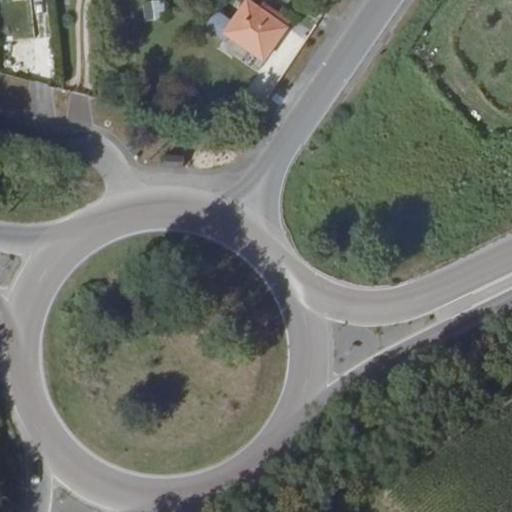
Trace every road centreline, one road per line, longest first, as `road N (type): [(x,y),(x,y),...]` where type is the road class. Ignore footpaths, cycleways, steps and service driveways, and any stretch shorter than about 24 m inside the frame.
road 1 (secondary): [(282,442),(451,325),(511,297)]
road 2 (secondary): [(511,247),(391,302),(297,298)]
road 3 (residential): [(0,113),(97,146),(133,214)]
road 4 (tertiary): [(374,0),(280,148)]
road 5 (secondary): [(282,442),(307,387),(307,327),(297,298)]
road 6 (secondary): [(41,438),(85,482),(165,504)]
road 7 (unknown): [(78,140),(96,0)]
road 8 (secondary): [(165,504),(231,487),(282,442)]
